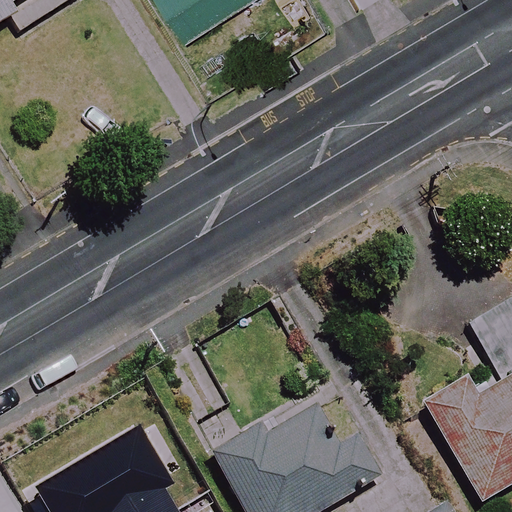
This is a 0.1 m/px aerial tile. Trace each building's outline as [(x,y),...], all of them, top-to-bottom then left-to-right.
[(73,0),(0,0),(0,25),(14,17),(22,31),(73,0)] [(257,0),(163,0),(189,42),(257,0)] [(278,29),(265,8),(223,33),(235,55),(278,29)] [(511,295),(464,325),(476,344),(467,350),(492,390),(472,403),(458,381),(414,408),(476,508),(511,485),(511,295)] [(323,448),(301,411),(253,438),(250,432),(205,459),(235,511),(320,511),(374,481),(347,434),(323,448)] [(441,511),(436,503),(422,511),(441,511)]
